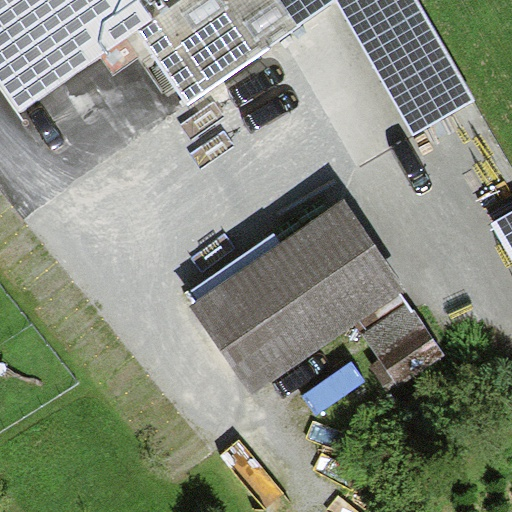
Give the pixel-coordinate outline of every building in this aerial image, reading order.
[(0,0),(0,80),(25,117),(137,37),(189,108),(338,6),(416,141),(480,98),(422,0),(0,0)] [(141,126),(175,110),(149,53),(114,69),(141,126)] [(408,287),(344,200),(194,307),(254,393),(408,287)] [(511,211),(491,224),(511,260),(511,211)] [(410,299),(366,331),(404,385),(447,352),(410,299)] [(307,397),(319,419),(365,392),(353,371),(307,397)]
